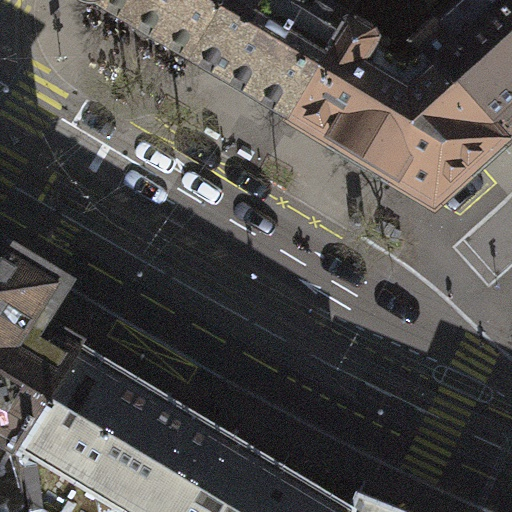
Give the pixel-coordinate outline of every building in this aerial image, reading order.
[(103,0),(192,54),(224,0),(103,0)] [(224,0),(192,54),(289,111),(346,14),(322,0),(224,0)] [(499,137),(511,125),(511,0),(457,0),(412,41),(424,54),(499,137)] [(436,197),(499,137),(424,54),(413,68),(375,45),(377,31),(346,14),(289,111),(436,197)] [(19,444),(84,345),(39,318),(50,300),(60,284),(0,248),(0,511),(20,511),(26,507),(19,444)] [(26,507),(20,511),(413,511),(357,489),(351,504),(202,416),(94,351),(84,345),(19,444),(26,507)]
